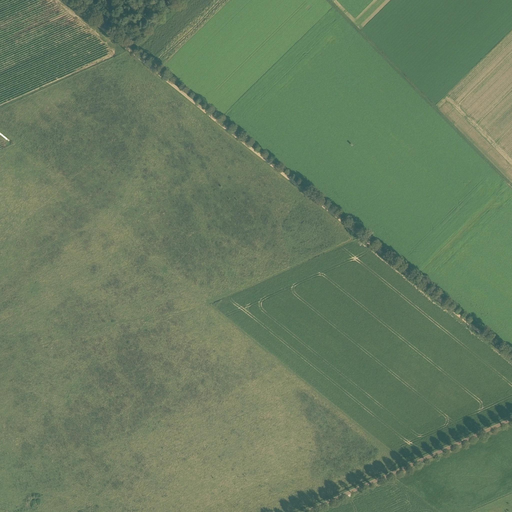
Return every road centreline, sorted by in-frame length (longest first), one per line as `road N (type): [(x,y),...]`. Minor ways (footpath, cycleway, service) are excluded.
road 1 (track): [(511,359),(69,0)]
road 2 (track): [(325,0),(511,187)]
road 3 (unclassified): [(305,511),(511,418)]
